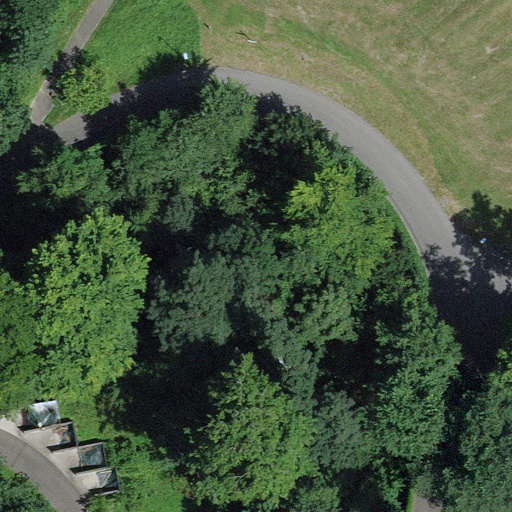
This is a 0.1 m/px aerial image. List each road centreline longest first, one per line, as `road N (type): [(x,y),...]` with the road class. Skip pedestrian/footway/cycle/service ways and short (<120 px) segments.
road 1 (residential): [(0,181),(156,94),(201,79),(282,96),(347,131),(406,185),(453,260),(469,319),(431,511)]
road 2 (track): [(17,168),(101,0)]
